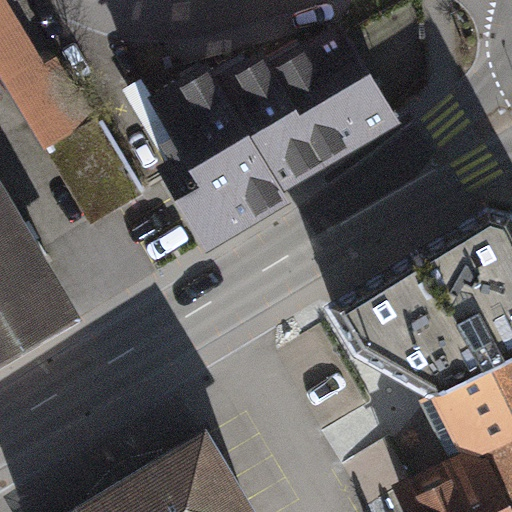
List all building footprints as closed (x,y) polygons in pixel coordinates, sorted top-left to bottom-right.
[(2,0),(0,0),(0,66),(34,123),(77,97),(59,65),(46,72),(2,0)] [(394,115),(341,27),(271,69),(264,57),(217,83),(208,70),(156,99),(193,161),(169,176),(207,239),(283,195),(277,184),(295,172),(299,178),(350,148),(347,142),(394,115)] [(49,151),(52,149),(98,121),(82,94),(77,97),(34,123),(49,151)] [(90,160),(116,144),(101,119),(98,121),(52,149),(92,218),(117,203),(90,160)] [(116,144),(90,160),(117,203),(143,187),(116,144)] [(0,349),(65,311),(0,202),(0,349)] [(430,244),(490,364),(511,352),(511,221),(508,215),(486,211),(430,244)] [(511,407),(490,364),(430,244),(332,305),(358,346),(392,365),(361,384),(414,476),(457,461),(511,434),(511,407)] [(511,407),(511,434),(457,461),(465,472),(482,506),(501,496),(511,490),(511,352),(490,364),(511,407)] [(217,458),(204,436),(76,511),(248,511),(216,459),(217,458)] [(482,506),(465,472),(406,500),(411,511),(508,511),(501,496),(482,506)]
